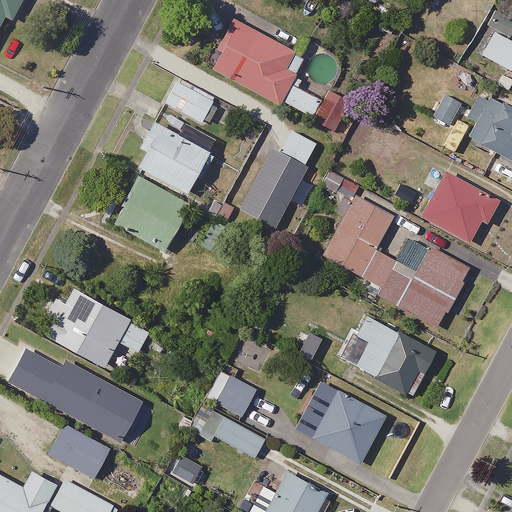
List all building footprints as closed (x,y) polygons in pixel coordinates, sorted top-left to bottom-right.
[(21,0),(0,0),(0,23),(6,14),(12,17),(21,0)] [(511,30),(511,17),(494,8),(487,22),(496,27),(482,53),(511,68),(511,79),(511,82),(511,34),(510,34),(511,30)] [(279,102),(281,98),(313,115),(311,120),(334,132),(351,99),(329,87),(324,96),(291,79),(304,54),(233,17),(208,65),(279,102)] [(214,97),(178,78),(166,101),(202,120),(214,97)] [(462,103),(446,95),(435,116),(451,124),(462,103)] [(511,107),(490,96),(469,136),(511,157),(511,107)] [(215,151),(154,119),(140,145),(146,148),(138,164),(193,193),(215,151)] [(405,136),(377,121),(364,146),(391,160),(405,136)] [(316,142),(291,128),(280,147),(275,144),(240,207),(274,226),(308,165),(304,163),(316,142)] [(498,200),(446,171),(422,214),(468,240),(480,218),(486,221),(498,200)] [(190,200),(139,173),(114,221),(164,248),(190,200)] [(396,212),(358,191),(324,253),(378,283),(375,289),(437,324),(468,267),(427,244),(415,267),(377,246),(396,212)] [(232,237),(211,224),(200,242),(221,255),(232,237)] [(151,327),(73,285),(66,300),(55,294),(46,312),(56,317),(48,332),(125,374),(151,327)] [(367,313),(356,333),(348,348),(322,334),(307,362),(343,382),(353,362),(365,369),(411,394),(435,349),(367,313)] [(256,388),(222,369),(207,395),(241,414),(256,388)] [(298,425),(314,433),(312,436),(360,461),(385,413),(338,388),(335,394),(319,385),(298,425)] [(219,436),(253,455),(255,451),(277,463),(285,448),(214,410),(204,405),(197,418),(185,412),(176,428),(185,433),(188,427),(212,440),(215,434),(219,436)] [(109,446),(65,423),(50,453),(94,476),(109,446)] [(200,463),(178,454),(169,474),(192,483),(200,463)] [(89,487),(87,492),(51,473),(49,476),(33,467),(24,484),(0,471),(0,511),(40,511),(46,501),(66,511),(115,511),(120,503),(89,487)] [(320,511),(330,495),(286,470),(276,489),(263,482),(247,511),(248,511),(320,511)]
